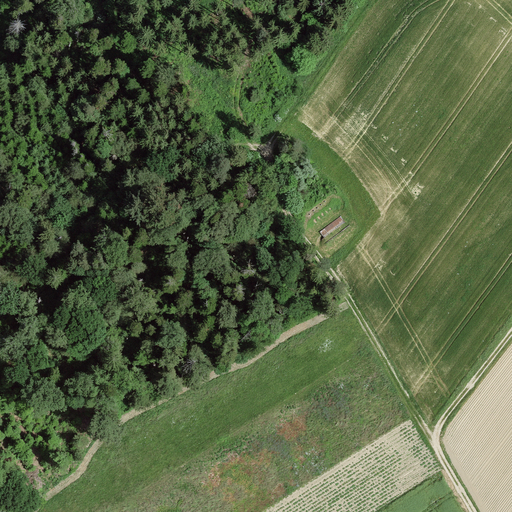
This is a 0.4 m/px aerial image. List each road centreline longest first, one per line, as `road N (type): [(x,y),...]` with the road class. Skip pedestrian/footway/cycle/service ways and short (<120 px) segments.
road 1 (track): [(473,511),(368,329),(295,230),(265,158),(242,148),(209,146),(134,173),(0,319)]
road 2 (track): [(511,328),(444,415),(437,449)]
